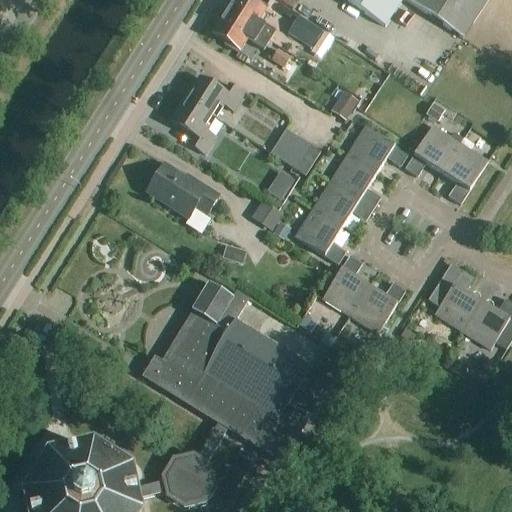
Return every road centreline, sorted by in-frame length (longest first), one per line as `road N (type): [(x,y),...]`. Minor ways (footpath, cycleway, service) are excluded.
road 1 (primary): [(0,286),(181,0)]
road 2 (residential): [(433,207),(407,190),(367,245),(418,280),(456,225)]
road 3 (residential): [(511,174),(471,235),(470,254),(511,277)]
